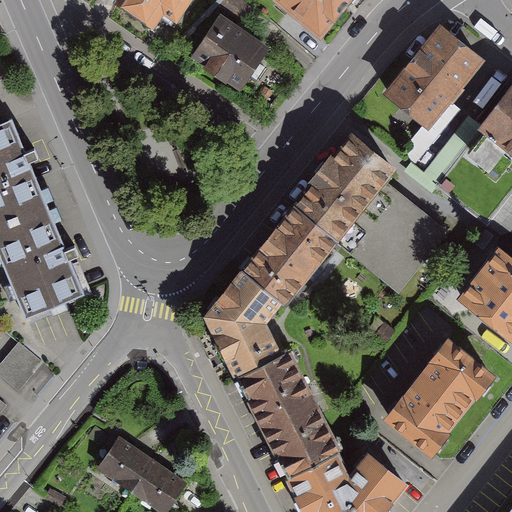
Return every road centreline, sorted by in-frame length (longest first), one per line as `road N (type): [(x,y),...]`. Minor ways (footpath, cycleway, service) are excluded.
road 1 (secondary): [(22,0),(125,237),(157,265)]
road 2 (unclassified): [(278,156),(31,0)]
road 3 (tertiary): [(259,511),(178,353),(145,335)]
road 4 (tertiary): [(145,335),(117,347),(0,487)]
road 5 (secondary): [(278,156),(378,32),(415,0)]
road 6 (secondary): [(157,265),(191,260),(208,248),(278,156)]
road 7 (residential): [(434,511),(511,414)]
